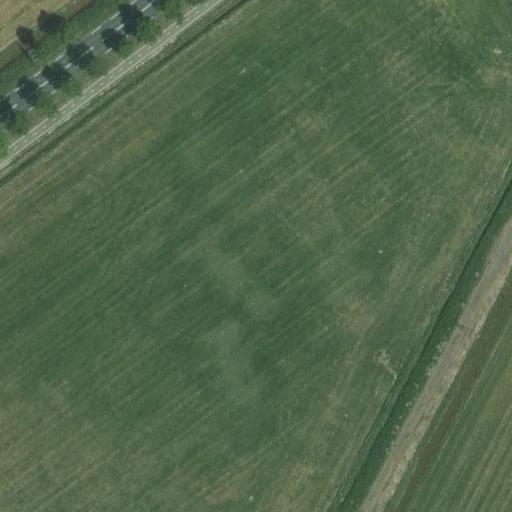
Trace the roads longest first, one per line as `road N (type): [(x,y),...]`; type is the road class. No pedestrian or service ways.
road 1 (unclassified): [(365,511),(511,232)]
road 2 (primary): [(0,118),(158,0)]
